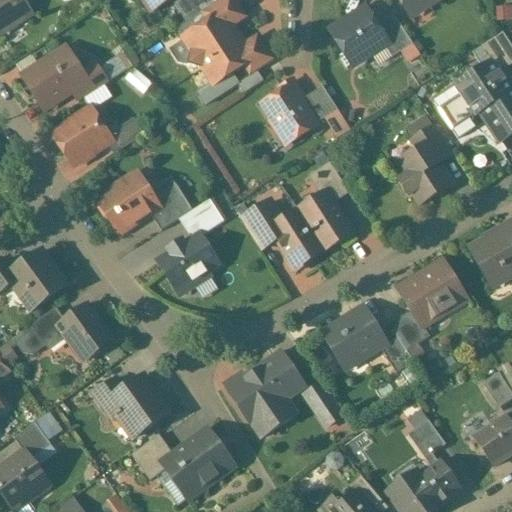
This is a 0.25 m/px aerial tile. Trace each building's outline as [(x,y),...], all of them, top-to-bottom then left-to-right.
[(0,0),(0,34),(31,15),(21,0),(0,0)] [(145,0),(146,0),(153,11),(170,0),(145,0)] [(185,24),(199,15),(189,0),(170,0),(185,24)] [(244,19),(231,0),(221,0),(201,14),(207,23),(214,19),(224,32),(244,19)] [(399,0),(411,17),(424,8),(431,10),(446,0),(399,0)] [(364,10),(329,33),(344,55),(351,50),(359,62),(383,47),(387,44),(375,26),(364,10)] [(412,45),(392,15),(375,26),(387,44),(383,47),(391,59),(412,45)] [(207,23),(182,40),(190,53),(188,67),(201,69),(213,87),(244,67),(266,52),(257,38),(236,51),(233,47),(238,44),(239,40),(238,37),(236,35),(232,33),(226,36),(224,32),(214,19),(207,23)] [(511,49),(502,34),(480,48),(486,58),(475,65),(486,82),(499,73),(496,69),(511,58),(511,49)] [(65,50),(22,78),(43,111),(74,92),(87,84),(79,72),(65,50)] [(266,52),(244,67),(250,77),(272,62),(266,52)] [(108,84),(94,63),(79,72),(87,84),(74,92),(80,102),(108,84)] [(135,67),(126,78),(140,90),(150,80),(135,67)] [(511,86),(508,79),(473,102),(499,143),(511,134),(511,86)] [(322,88),(301,102),(315,126),(337,112),(322,88)] [(284,92),(262,106),(272,123),(271,124),(271,127),(275,134),(278,134),(279,133),(280,136),(287,131),(294,142),(316,127),(301,102),(296,95),(297,95),(296,93),(294,94),(284,92)] [(87,125),(81,116),(51,135),(72,168),(80,163),(82,163),(93,156),(93,154),(106,146),(111,143),(107,137),(97,122),(91,126),(87,125)] [(133,120),(107,137),(111,143),(106,146),(113,156),(143,137),(133,120)] [(452,156),(434,128),(411,142),(417,151),(426,146),(438,165),(452,156)] [(417,151),(393,167),(401,180),(398,182),(407,197),(411,195),(418,206),(451,185),(438,165),(426,146),(417,151)] [(348,194),(329,164),(307,178),(319,197),(325,194),(332,205),(348,194)] [(131,178),(96,201),(98,204),(97,208),(104,219),(108,220),(118,235),(149,216),(158,210),(152,201),(146,191),(141,194),(131,178)] [(192,212),(175,186),(152,201),(158,210),(149,216),(160,232),(192,212)] [(319,197),(297,212),(323,253),(339,243),(340,244),(341,243),(335,233),(346,226),(332,205),(325,194),(319,197)] [(274,226),(262,207),(240,221),(260,252),(275,242),(268,230),(274,226)] [(274,226),(268,230),(275,242),(289,263),(301,255),(307,265),(309,264),(308,263),(323,253),(297,212),(274,226)] [(511,226),(492,237),(488,236),(484,238),(482,243),(469,250),(487,281),(503,273),(507,280),(511,276),(511,226)] [(201,236),(160,263),(180,294),(222,267),(201,236)] [(17,269),(5,278),(10,286),(20,300),(28,294),(37,307),(40,305),(44,306),(45,302),(66,286),(41,252),(17,269)] [(9,259),(0,265),(0,292),(10,286),(5,278),(17,269),(9,259)] [(441,263),(397,291),(410,312),(421,330),(423,329),(442,316),(437,309),(461,294),(441,263)] [(64,324),(57,329),(61,335),(83,363),(112,342),(86,307),(64,324)] [(54,310),(29,328),(44,347),(61,335),(57,329),(64,324),(54,310)] [(383,342),(363,310),(322,336),(339,363),(353,354),(358,362),(379,349),(385,345),(383,342)] [(410,312),(389,325),(394,335),(395,335),(406,352),(429,338),(423,329),(421,330),(410,312)] [(394,335),(383,342),(385,345),(379,349),(395,375),(413,363),(406,352),(395,335),(394,335)] [(280,355),(243,381),(266,415),(304,389),(280,355)] [(414,365),(419,381),(444,373),(439,357),(414,365)] [(0,359),(0,379),(9,372),(0,359)] [(511,396),(498,374),(481,385),(498,410),(511,400),(511,396)] [(125,391),(106,404),(116,417),(123,428),(131,423),(139,435),(168,414),(143,378),(125,391)] [(116,379),(92,396),(110,421),(116,417),(106,404),(125,391),(116,379)] [(344,417),(325,389),(308,400),(327,428),(344,417)] [(511,455),(511,427),(506,418),(473,440),(492,468),(511,455)] [(427,422),(407,436),(431,469),(437,465),(431,457),(445,446),(427,422)] [(34,425),(13,440),(23,454),(24,454),(30,461),(50,446),(34,425)] [(172,457),(161,465),(165,471),(187,501),(233,468),(206,432),(172,457)] [(158,437),(130,457),(149,483),(165,471),(161,465),(172,457),(158,437)] [(23,454),(0,471),(0,495),(11,511),(12,511),(48,486),(30,461),(24,454),(23,454)] [(431,469),(418,478),(415,474),(387,494),(399,511),(432,511),(438,508),(439,509),(440,508),(440,507),(460,493),(439,464),(437,465),(431,469)] [(384,511),(387,510),(360,478),(342,494),(345,497),(327,511),(384,511)] [(78,511),(70,500),(54,511),(78,511)]
